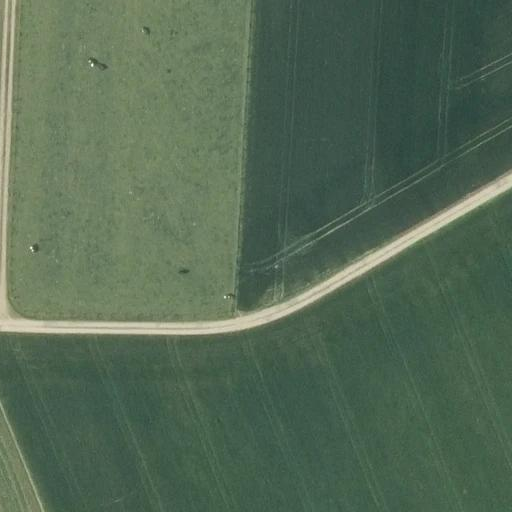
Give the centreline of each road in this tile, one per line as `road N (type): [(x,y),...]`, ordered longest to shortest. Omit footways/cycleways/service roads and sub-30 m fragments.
road 1 (track): [(0,324),(223,327),(256,320),(511,179)]
road 2 (track): [(0,264),(14,0)]
